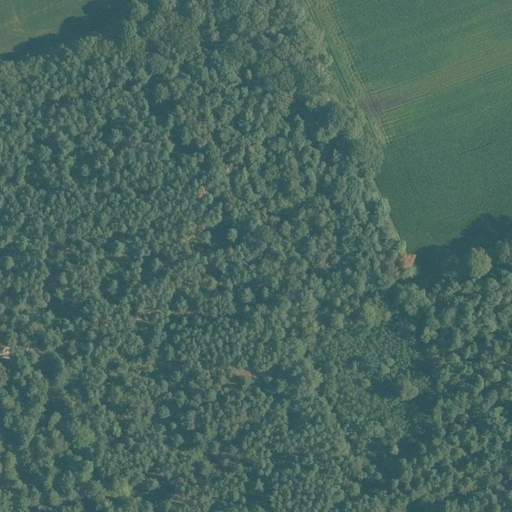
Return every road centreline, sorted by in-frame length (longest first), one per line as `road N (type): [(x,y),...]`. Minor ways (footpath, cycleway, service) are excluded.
road 1 (track): [(0,353),(31,339),(43,343),(90,473),(90,492),(59,511)]
road 2 (unclassified): [(0,75),(213,0)]
